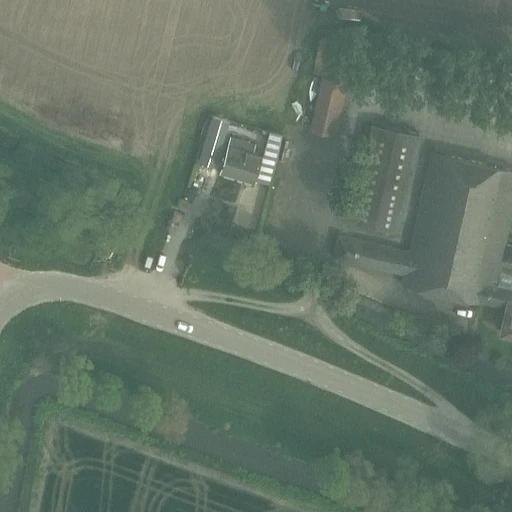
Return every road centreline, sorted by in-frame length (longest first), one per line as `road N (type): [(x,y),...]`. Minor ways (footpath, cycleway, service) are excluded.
road 1 (unclassified): [(511,456),(325,377),(87,293),(49,286),(6,304)]
road 2 (track): [(156,182),(0,116)]
road 3 (track): [(120,304),(167,144)]
